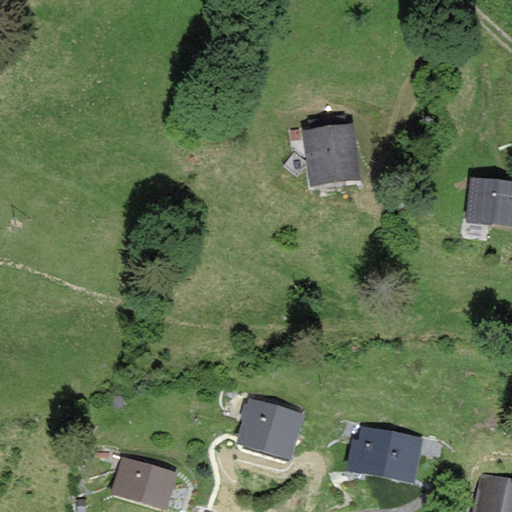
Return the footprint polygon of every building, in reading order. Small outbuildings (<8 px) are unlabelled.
[(358,180),(354,127),(307,131),(311,184),(358,180)] [(511,182),(469,178),(466,220),(511,223),(511,182)] [(301,414),(251,398),(237,442),(287,458),(301,414)] [(421,440),(363,428),(360,442),(354,440),(348,469),(412,482),(421,440)] [(176,476),(125,459),(114,494),(165,510),(176,476)] [(511,511),(511,482),(482,477),(475,511),(511,511)]
